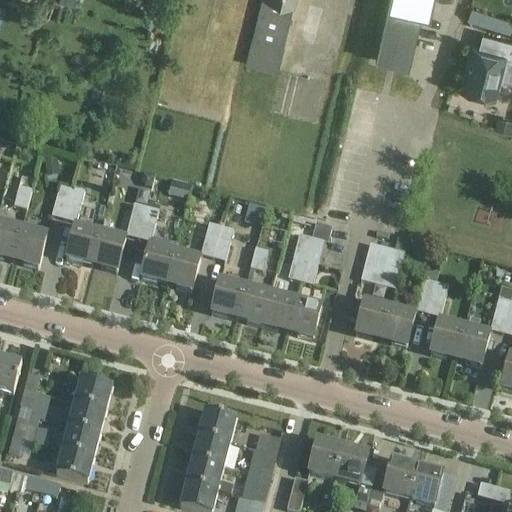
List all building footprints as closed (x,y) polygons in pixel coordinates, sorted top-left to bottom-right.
[(59,0),(59,4),(77,9),(79,0),(59,0)] [(261,0),(245,65),(277,73),(293,6),(294,0),(261,0)] [(389,0),(380,42),(376,62),(409,69),(421,16),(430,18),(433,0),(389,0)] [(153,18),(151,22),(143,20),(141,28),(149,30),(148,32),(163,37),(168,22),(153,18)] [(462,90),(494,98),(505,57),(511,58),(511,41),(502,39),(498,54),(473,47),(462,90)] [(511,120),(497,117),(494,130),(511,134),(511,128),(511,120)] [(56,160),(43,163),(47,179),(60,176),(56,160)] [(142,174),(140,182),(144,188),(151,190),(154,177),(142,174)] [(172,182),(168,197),(187,202),(191,187),(172,182)] [(72,191),(60,187),(52,219),(64,222),(72,191)] [(32,192),(18,189),(13,210),(27,212),(32,192)] [(84,194),(72,191),(64,222),(76,225),(84,194)] [(147,210),(134,207),(126,238),(138,241),(147,210)] [(159,213),(147,210),(138,241),(151,245),(159,213)] [(100,236),(91,269),(117,275),(126,242),(107,237),(110,225),(104,224),(101,236),(100,236)] [(0,225),(0,261),(13,265),(22,232),(0,225)] [(329,242),(332,229),(316,225),(313,238),(329,242)] [(201,258),(213,261),(221,230),(209,226),(201,258)] [(74,229),(71,243),(66,262),(91,269),(100,236),(74,229)] [(221,230),(213,261),(225,264),(234,233),(221,230)] [(22,232),(13,265),(39,271),(47,238),(22,232)] [(296,250),(320,256),(324,244),(299,238),(296,250)] [(370,246),(361,283),(395,292),(404,255),(370,246)] [(140,282),(166,288),(175,255),(149,248),(140,282)] [(425,249),(422,260),(430,262),(432,251),(425,249)] [(320,256),(296,250),(293,262),(305,265),(300,285),(313,288),(320,256)] [(250,271),(263,274),(268,255),(255,251),(250,271)] [(192,295),(197,276),(200,262),(175,255),(166,288),(192,295)] [(288,282),(293,283),(300,285),(305,265),(293,262),(288,282)] [(237,323),(245,290),(220,283),(211,316),(237,323)] [(415,314),(428,317),(436,286),(423,283),(415,314)] [(448,289),(436,286),(428,317),(440,319),(448,289)] [(245,290),(237,323),(262,330),(270,297),(245,290)] [(270,297),(262,330),(287,336),(296,303),(270,297)] [(490,333),(503,336),(511,305),(498,302),(490,333)] [(296,303),(287,336),(313,343),(321,310),(296,303)] [(348,321),(359,323),(355,337),(381,344),(389,311),(364,304),(362,311),(352,308),(348,321)] [(511,305),(503,336),(511,338),(511,305)] [(389,311),(381,344),(406,351),(415,318),(389,311)] [(439,323),(435,338),(430,357),(456,364),(464,330),(439,323)] [(464,330),(456,364),(481,370),(490,337),(464,330)] [(511,394),(511,359),(509,359),(500,392),(511,394)] [(21,366),(0,360),(0,394),(13,397),(21,366)] [(29,377),(25,393),(35,396),(39,380),(29,377)] [(75,406),(106,414),(112,390),(81,382),(75,406)] [(25,393),(19,417),(29,419),(32,409),(44,412),(47,400),(35,397),(35,396),(25,393)] [(68,430),(100,438),(106,414),(75,406),(68,430)] [(230,446),(236,422),(205,414),(199,438),(230,446)] [(39,422),(29,419),(19,417),(13,441),(23,444),(32,447),(39,422)] [(62,454),(94,462),(100,438),(68,430),(62,454)] [(258,453),(278,458),(282,442),(259,437),(255,453),(258,454),(258,453)] [(192,462),(224,470),(230,446),(199,438),(192,462)] [(13,441),(8,457),(19,460),(23,444),(13,441)] [(308,476),(334,483),(343,450),(317,443),(308,476)] [(368,457),(343,450),(334,483),(359,490),(357,499),(369,502),(377,471),(365,468),(368,457)] [(252,477),(271,482),(278,458),(258,453),(258,454),(252,477)] [(94,462),(62,454),(56,478),(87,486),(94,462)] [(220,485),(224,470),(192,462),(186,486),(217,494),(231,497),(233,488),(220,485)] [(383,496),(409,503),(417,469),(392,463),(389,474),(377,471),(369,502),(381,505),(383,496)] [(417,469),(409,503),(434,510),(443,476),(417,469)] [(0,472),(0,485),(9,488),(12,476),(0,472)] [(245,488),(242,500),(265,506),(271,482),(252,477),(249,490),(245,488)] [(26,492),(41,496),(45,484),(28,480),(28,481),(20,479),(17,495),(24,497),(26,492)] [(286,511),(299,511),(307,485),(294,482),(286,511)] [(60,488),(45,484),(41,496),(57,500),(60,488)] [(212,511),(217,494),(186,486),(180,510),(186,511),(212,511)] [(511,494),(480,486),(477,499),(508,507),(511,494)] [(60,494),(56,511),(71,511),(74,496),(60,494)] [(238,500),(235,511),(263,511),(265,506),(242,500),(238,500)]
